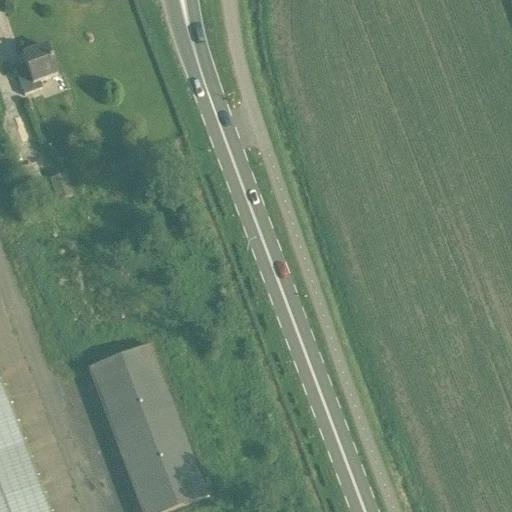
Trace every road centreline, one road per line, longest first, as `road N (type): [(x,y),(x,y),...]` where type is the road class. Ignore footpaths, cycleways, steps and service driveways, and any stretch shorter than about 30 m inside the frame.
road 1 (unclassified): [(397,511),(258,130)]
road 2 (primary): [(370,511),(223,146)]
road 3 (unclassified): [(258,130),(227,0)]
road 4 (primary): [(223,146),(186,26)]
